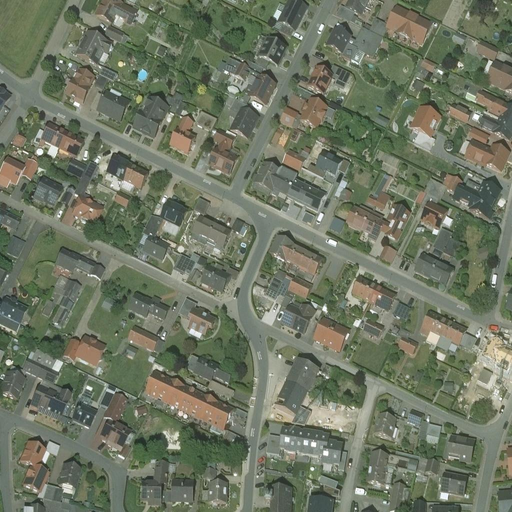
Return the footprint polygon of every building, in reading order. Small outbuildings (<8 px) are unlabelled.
[(122,6),(110,0),(105,0),(97,17),(112,25),(116,18),(130,26),(136,15),(121,7),(122,6)] [(369,0),(350,0),(345,11),(349,13),(354,15),(361,18),(369,0)] [(306,10),(290,2),(279,25),(282,26),(294,32),(306,10)] [(345,11),(341,8),(337,17),(350,24),(352,19),(347,17),(349,13),(345,11)] [(281,9),(274,19),(278,21),(285,12),(281,9)] [(431,27),(397,10),(388,27),(387,30),(388,30),(421,47),(431,27)] [(388,27),(375,21),(369,33),(383,40),(388,30),(387,30),(388,27)] [(294,32),(282,26),(279,34),(290,39),(294,32)] [(124,37),(109,30),(105,37),(120,44),(124,37)] [(369,33),(363,30),(354,49),(357,51),(357,52),(373,60),(383,40),(369,33)] [(350,40),(335,32),(327,48),(341,56),(342,56),(347,46),(350,40)] [(108,44),(88,34),(76,57),(96,67),(103,53),(107,56),(112,47),(108,44)] [(454,42),(464,46),(467,38),(457,34),(454,42)] [(286,49),(267,40),(258,58),(269,63),(277,67),(286,49)] [(498,53),(482,45),(477,54),(493,62),(498,53)] [(354,49),(347,46),(342,56),(341,56),(341,57),(351,63),(357,52),(357,51),(354,49)] [(269,63),(258,58),(254,66),(265,71),(269,63)] [(244,68),(230,60),(223,72),(244,83),(247,76),(250,71),(244,68)] [(263,71),(247,63),(244,68),(250,71),(247,76),(258,82),(259,80),(263,71)] [(511,76),(509,83),(503,81),(508,71),(495,66),(487,83),(505,91),(505,92),(511,95),(511,76)] [(117,76),(103,69),(99,76),(108,81),(113,84),(117,76)] [(333,78),(316,70),(307,89),(323,97),(333,78)] [(88,76),(80,72),(75,83),(74,82),(67,96),(75,100),(74,103),(81,106),(89,90),(88,89),(93,80),(87,77),(88,76)] [(108,81),(99,76),(94,87),(103,91),(108,81)] [(274,87),(259,80),(258,82),(253,91),(250,98),(249,99),(265,106),(274,87)] [(483,90),(467,82),(463,89),(469,92),(479,97),(480,95),(483,90)] [(479,97),(469,92),(465,99),(475,104),(476,102),(477,102),(479,97)] [(0,111),(9,99),(0,93),(0,111)] [(105,99),(98,95),(90,111),(98,115),(99,113),(98,112),(105,99)] [(119,101),(107,95),(105,99),(98,112),(99,113),(120,123),(129,104),(119,99),(119,101)] [(480,95),(479,97),(477,102),(476,102),(490,109),(488,112),(501,118),(505,107),(480,95)] [(186,106),(167,97),(163,105),(171,108),(168,113),(166,112),(175,117),(175,116),(180,118),(186,106)] [(248,108),(234,101),(229,111),(239,116),(241,112),(245,114),(248,108)] [(327,110),(310,101),(307,108),(306,107),(303,112),(304,113),(302,118),(299,123),(300,123),(317,131),(321,123),(322,124),(325,117),(324,116),(327,110)] [(154,110),(144,105),(139,114),(142,115),(134,130),(154,140),(162,124),(160,123),(166,112),(156,107),(154,110)] [(511,110),(505,107),(501,118),(499,121),(511,126),(511,110)] [(286,110),(280,123),(292,129),(298,117),(298,116),(286,110)] [(469,118),(453,110),(449,118),(465,126),(469,118)] [(245,114),(241,112),(239,116),(231,132),(247,140),(257,120),(245,114)] [(439,120),(420,112),(412,130),(430,139),(439,120)] [(217,121),(201,113),(195,126),(211,134),(217,121)] [(298,117),(292,129),(296,131),(300,123),(299,123),(302,118),(298,117)] [(376,123),(384,127),(387,122),(379,118),(376,123)] [(511,134),(511,126),(499,121),(497,125),(485,119),(480,129),(508,142),(511,134)] [(184,120),(178,132),(177,132),(170,147),(188,156),(195,140),(187,136),(193,125),(184,120)] [(48,127),(41,142),(58,150),(65,136),(48,127)] [(234,141),(219,133),(215,142),(221,145),(228,149),(229,150),(234,141)] [(24,140),(16,136),(12,146),(20,150),(24,140)] [(82,144),(65,136),(58,150),(75,159),(82,144)] [(228,149),(221,145),(217,152),(209,167),(229,176),(237,161),(225,156),(228,149)] [(492,149),(488,158),(476,152),(472,160),(485,166),(501,173),(508,156),(492,149)] [(300,159),(288,153),(283,164),(300,173),(305,162),(305,161),(300,159)] [(309,156),(303,153),(300,159),(305,161),(305,162),(306,161),(309,156)] [(336,179),(338,173),(343,165),(342,164),(323,155),(316,170),(315,171),(324,175),(324,174),(327,175),(336,179)] [(131,168),(114,160),(107,174),(124,183),(131,168)] [(23,170),(7,161),(0,174),(0,179),(16,187),(20,178),(30,183),(37,167),(27,162),(23,170)] [(85,169),(71,162),(66,173),(80,179),(85,169)] [(342,164),(343,165),(338,173),(345,176),(350,166),(343,162),(342,164)] [(88,164),(81,180),(89,184),(97,168),(88,164)] [(455,165),(451,172),(454,174),(464,179),(468,172),(455,165)] [(281,174),(264,166),(254,186),(271,194),(270,196),(277,199),(279,195),(287,198),(294,183),(297,179),(282,172),(281,174)] [(315,171),(316,170),(310,167),(307,173),(323,181),(327,175),(324,174),(324,175),(315,171)] [(131,168),(124,183),(141,191),(148,176),(131,168)] [(464,179),(454,174),(449,185),(459,190),(464,179)] [(378,191),(385,195),(394,179),(386,175),(378,191)] [(74,193),(73,196),(79,199),(83,196),(89,184),(81,180),(74,193)] [(61,191),(42,181),(35,196),(41,199),(42,202),(53,207),(61,191)] [(309,190),(294,183),(287,198),(301,205),(301,206),(317,213),(325,198),(309,190)] [(449,185),(445,183),(443,187),(447,189),(446,191),(455,196),(456,196),(459,190),(449,185)] [(118,194),(97,184),(93,194),(101,198),(102,196),(114,203),(118,194)] [(500,193),(483,185),(479,194),(466,188),(464,192),(493,207),(500,193)] [(444,195),(427,187),(424,194),(440,202),(444,195)] [(336,192),(333,199),(339,202),(344,191),(338,188),(336,192)] [(74,193),(68,190),(61,204),(67,207),(73,196),(74,193)] [(464,192),(459,190),(456,196),(455,196),(453,200),(471,209),(474,203),(462,197),(464,192)] [(140,203),(119,192),(118,194),(114,203),(131,211),(132,208),(137,210),(140,203)] [(493,207),(464,192),(462,197),(474,203),(471,209),(470,212),(489,222),(493,215),(490,213),(493,207)] [(381,195),(377,202),(374,207),(381,210),(386,198),(381,195)] [(88,199),(83,196),(79,199),(76,205),(77,206),(72,216),(80,220),(80,221),(81,224),(85,226),(88,225),(88,224),(94,227),(102,211),(86,203),(88,199)] [(377,202),(370,199),(368,204),(374,207),(377,202)] [(210,206),(199,201),(194,213),(204,217),(210,206)] [(186,214),(168,205),(161,220),(164,222),(179,229),(186,214)] [(448,214),(430,205),(421,223),(439,232),(448,214)] [(409,217),(394,209),(388,223),(392,225),(386,237),(397,242),(409,217)] [(360,214),(354,211),(347,226),(362,233),(369,218),(365,216),(360,214)] [(0,224),(10,229),(15,220),(0,212),(0,224)] [(373,220),(369,218),(362,233),(369,237),(368,240),(375,243),(384,225),(377,222),(379,218),(375,216),(373,220)] [(160,224),(150,219),(142,235),(151,240),(154,241),(164,222),(161,220),(160,224)] [(20,222),(15,220),(10,229),(15,232),(20,222)] [(215,227),(201,220),(193,235),(194,236),(192,241),(205,247),(206,246),(215,227)] [(244,225),(236,221),(231,231),(239,235),(244,225)] [(230,235),(215,227),(206,246),(215,251),(217,247),(223,250),(230,235)] [(441,231),(432,249),(443,255),(450,240),(452,236),(441,231)] [(19,242),(12,239),(5,254),(17,260),(19,255),(14,253),(19,242)] [(293,247),(278,239),(270,256),(284,264),(285,263),(293,248),(293,247)] [(154,241),(151,240),(144,253),(162,262),(169,249),(154,241)] [(462,246),(450,240),(443,255),(450,258),(451,255),(456,258),(462,246)] [(24,245),(19,242),(14,253),(19,255),(24,245)] [(393,265),(398,252),(385,247),(380,260),(393,265)] [(489,247),(479,250),(482,261),(492,258),(489,247)] [(306,255),(293,248),(285,263),(299,270),(306,255)] [(94,266),(71,256),(70,257),(61,253),(55,266),(71,274),(74,269),(89,276),(94,266)] [(321,262),(306,255),(299,270),(314,277),(321,262)] [(199,259),(193,256),(190,262),(196,265),(197,265),(199,259)] [(196,265),(190,262),(182,257),(178,264),(187,269),(186,272),(191,275),(196,265)] [(438,265),(423,257),(415,273),(430,281),(438,265)] [(206,263),(199,259),(197,265),(193,271),(199,274),(202,267),(203,268),(206,263)] [(231,262),(229,268),(234,270),(233,271),(239,274),(242,268),(231,262)] [(453,272),(438,265),(430,281),(445,288),(453,272)] [(229,278),(209,269),(201,284),(222,294),(229,278)] [(193,271),(188,282),(194,285),(199,274),(193,271)] [(294,280),(288,276),(285,282),(292,285),(294,280)] [(284,285),(274,279),(268,291),(278,297),(284,285)] [(312,288),(294,280),(292,285),(288,292),(306,301),(312,288)] [(377,290),(359,281),(352,296),(370,305),(377,290)] [(79,289),(70,284),(63,298),(72,303),(79,289)] [(395,299),(377,290),(370,305),(388,313),(395,299)] [(168,311),(146,300),(145,302),(136,298),(130,311),(146,319),(148,314),(164,321),(168,311)] [(347,314),(352,303),(341,298),(336,309),(347,314)] [(114,304),(106,300),(101,308),(110,311),(114,304)] [(26,311),(6,301),(2,308),(0,312),(0,318),(18,327),(26,311)] [(43,314),(51,316),(55,304),(47,301),(43,314)] [(399,305),(395,317),(407,321),(411,309),(399,305)] [(300,314),(290,309),(289,312),(287,313),(285,316),(286,318),(282,325),(298,333),(302,331),(305,333),(314,314),(302,308),(300,314)] [(205,314),(199,311),(198,314),(194,312),(192,316),(189,321),(192,323),(189,329),(205,337),(209,329),(212,330),(215,322),(203,316),(205,314)] [(192,316),(185,312),(182,318),(189,321),(192,316)] [(448,325),(430,316),(423,331),(440,339),(448,325)] [(383,330),(367,322),(363,331),(379,339),(383,330)] [(324,323),(315,341),(327,347),(336,329),(324,323)] [(392,325),(389,333),(409,341),(412,334),(392,325)] [(465,333),(448,325),(440,339),(458,348),(465,333)] [(348,335),(336,329),(327,347),(339,353),(348,335)] [(159,342),(134,330),(129,341),(153,352),(159,342)] [(476,341),(470,338),(464,350),(470,353),(476,341)] [(104,350),(84,340),(80,347),(75,358),(94,367),(95,368),(98,362),(101,361),(102,359),(101,356),(104,350)] [(417,347),(403,340),(398,349),(412,356),(417,347)] [(489,344),(484,341),(478,352),(484,354),(489,344)] [(75,358),(80,347),(70,342),(62,357),(73,363),(75,358)] [(505,349),(491,342),(489,344),(484,354),(482,360),(492,365),(496,367),(497,366),(505,350),(505,349)] [(130,347),(126,355),(134,358),(138,350),(130,347)] [(511,365),(511,353),(505,350),(497,366),(509,372),(511,365)] [(46,357),(38,353),(33,363),(41,367),(42,367),(46,357)] [(210,366),(192,358),(186,371),(211,383),(211,382),(213,378),(223,383),(228,373),(211,364),(210,366)] [(33,363),(27,361),(22,372),(37,378),(41,367),(33,363)] [(318,373),(298,363),(287,386),(307,396),(310,397),(317,382),(314,381),(315,379),(316,379),(318,373)] [(42,367),(41,367),(37,378),(53,386),(58,375),(42,367)] [(337,373),(326,367),(322,375),(333,381),(337,373)] [(492,376),(483,372),(478,383),(487,387),(492,376)] [(228,373),(223,383),(229,385),(233,375),(228,373)] [(24,381),(7,375),(0,392),(0,395),(15,402),(24,381)] [(161,378),(156,375),(146,395),(158,400),(167,381),(168,381),(161,377),(161,378)] [(422,377),(417,375),(414,381),(419,384),(422,377)] [(204,399),(183,389),(184,389),(171,383),(167,381),(158,400),(162,402),(162,403),(174,409),(174,408),(195,418),(195,419),(207,425),(208,424),(212,426),(221,407),(217,405),(205,399),(204,399)] [(234,393),(211,382),(211,383),(207,390),(231,401),(234,393)] [(307,396),(287,386),(283,396),(282,396),(276,409),(294,418),(295,419),(300,410),(307,396)] [(453,386),(445,386),(445,394),(448,394),(448,397),(453,397),(453,386)] [(59,399),(38,389),(31,407),(43,412),(41,415),(59,423),(70,400),(61,395),(59,399)] [(112,399),(105,395),(99,408),(106,412),(112,399)] [(120,403),(112,399),(106,412),(114,415),(120,403)] [(228,409),(221,406),(221,407),(212,426),(223,432),(232,412),(227,410),(228,409)] [(95,415),(79,408),(72,422),(84,428),(84,427),(88,429),(95,415)] [(311,415),(300,410),(295,419),(291,426),(304,428),(311,415)] [(351,415),(327,411),(325,424),(348,429),(351,415)] [(423,418),(411,413),(407,423),(419,427),(423,418)] [(395,421),(380,417),(374,436),(391,441),(394,429),(393,429),(395,421)] [(109,423),(100,440),(111,446),(110,449),(118,454),(120,451),(129,435),(109,423)] [(441,429),(429,426),(426,437),(439,440),(441,429)] [(291,432),(290,435),(282,434),(280,450),(287,451),(287,453),(295,455),(295,453),(298,433),(291,432)] [(306,434),(306,437),(298,436),(295,453),(303,454),(302,456),(310,457),(314,436),(306,434)] [(328,441),(321,440),(321,437),(314,436),(310,457),(318,459),(319,456),(325,457),(327,444),(328,441)] [(230,437),(228,443),(234,445),(236,439),(230,437)] [(474,444),(451,439),(447,458),(460,460),(459,462),(470,464),(474,444)] [(339,465),(341,449),(334,448),(334,445),(327,444),(325,457),(324,465),(331,467),(332,464),(339,465)] [(44,453),(28,445),(20,464),(31,469),(36,471),(37,470),(44,453)] [(420,459),(396,454),(395,460),(388,458),(388,459),(386,469),(416,476),(418,466),(420,459)] [(388,458),(372,456),(367,484),(384,487),(390,488),(392,477),(385,475),(386,469),(388,459),(388,458)] [(428,462),(420,459),(418,466),(427,469),(428,462)] [(439,464),(428,462),(427,469),(425,474),(435,477),(439,464)] [(169,466),(156,465),(154,485),(161,485),(165,486),(167,486),(169,466)] [(80,471),(63,467),(58,488),(74,492),(80,471)] [(36,471),(31,469),(23,487),(39,494),(47,476),(36,471),(37,470),(36,471)] [(215,472),(204,471),(204,481),(214,481),(215,472)] [(467,480),(444,476),(440,494),(449,496),(449,495),(463,498),(467,480)] [(322,478),(319,485),(337,491),(339,484),(322,478)] [(193,484),(183,484),(183,486),(173,485),(172,493),(172,503),(173,503),(192,503),(193,484)] [(154,485),(141,485),(140,503),(150,503),(150,507),(160,507),(160,503),(161,485),(154,485)] [(226,486),(210,485),(210,493),(209,493),(209,505),(226,506),(226,486)] [(54,489),(46,487),(42,501),(43,501),(51,503),(54,489)] [(404,491),(394,489),(392,501),(402,503),(404,491)] [(286,490),(272,490),(266,490),(266,497),(265,497),(264,504),(271,505),(271,511),(290,511),(291,490),(286,490)] [(511,511),(511,494),(499,495),(500,511),(511,511)] [(312,499),(310,511),(331,511),(333,502),(312,499)] [(51,503),(43,501),(41,509),(48,510),(54,511),(56,511),(59,511),(61,505),(51,503)] [(400,511),(402,503),(392,501),(389,511),(400,511)]
